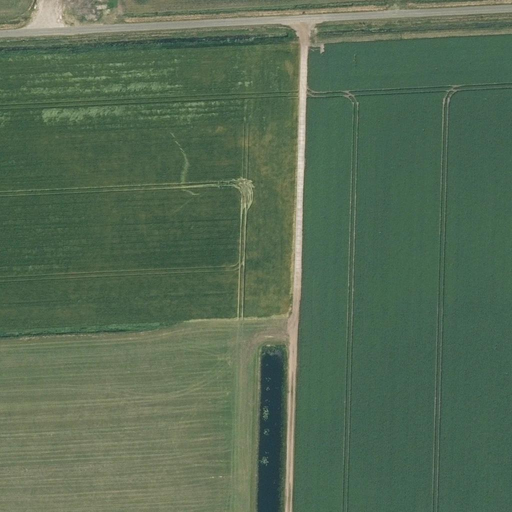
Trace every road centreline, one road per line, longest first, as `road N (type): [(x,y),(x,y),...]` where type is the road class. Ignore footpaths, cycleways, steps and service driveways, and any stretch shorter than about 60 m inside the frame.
road 1 (unclassified): [(0,33),(511,8)]
road 2 (track): [(304,18),(296,288)]
road 3 (track): [(288,511),(296,288)]
